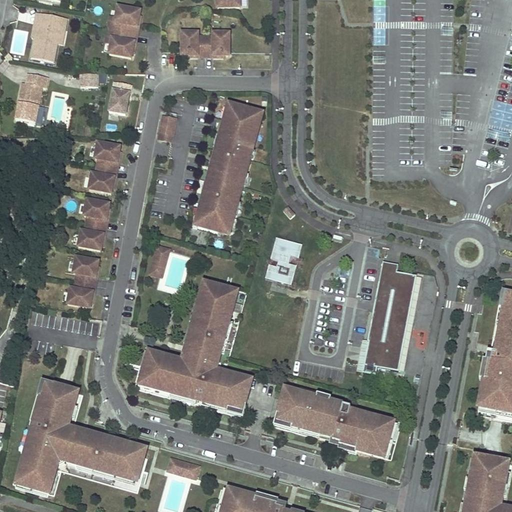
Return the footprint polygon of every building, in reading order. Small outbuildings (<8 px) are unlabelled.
[(241,9),(240,0),(217,0),(218,10),(241,9)] [(137,29),(140,13),(117,9),(114,25),(118,26),(116,32),(133,35),(134,29),(137,29)] [(40,25),(42,15),(37,14),(32,39),(35,39),(38,25),(40,25)] [(57,45),(60,30),(65,31),(67,20),(42,15),(40,25),(38,25),(35,39),(31,59),(54,64),(57,45)] [(132,60),(134,43),(132,43),(133,35),(116,32),(115,41),(112,40),(109,56),(132,60)] [(206,54),(206,37),(198,37),(198,34),(182,34),(182,57),(198,57),(198,54),(206,54)] [(229,57),(229,35),(213,34),(213,37),(206,37),(206,54),(213,54),(213,57),(229,57)] [(39,106),(43,89),(46,90),(48,79),(28,75),(26,85),(23,85),(20,100),(23,100),(22,104),(19,104),(16,121),(36,125),(39,106)] [(98,82),(98,76),(81,76),(81,89),(99,89),(98,82)] [(126,117),(131,87),(115,84),(110,114),(126,117)] [(201,216),(198,227),(218,233),(219,231),(228,234),(233,216),(235,217),(238,206),(235,205),(236,201),(239,202),(246,177),(243,176),(244,172),(247,173),(251,160),(248,159),(250,151),(253,152),(256,139),(255,139),(261,118),(248,114),(248,112),(231,107),(228,119),(231,120),(229,124),(227,124),(224,123),(220,139),(222,139),(222,143),(219,142),(216,153),(218,154),(214,169),(212,168),(206,190),(208,191),(207,195),(204,194),(199,215),(201,216)] [(173,138),(176,121),(163,118),(160,136),(173,138)] [(117,165),(120,149),(97,145),(94,161),(97,162),(96,168),(113,171),(114,165),(117,165)] [(111,195),(114,178),(111,178),(113,171),(96,168),(95,177),(91,176),(89,191),(111,195)] [(106,222),(109,206),(87,202),(84,218),(87,218),(86,225),(102,229),(103,221),(106,222)] [(295,216),(288,208),(283,212),(290,220),(295,216)] [(101,252),(104,237),(101,236),(102,229),(86,225),(84,233),(81,233),(78,248),(101,252)] [(289,265),(291,258),(299,260),(303,246),(288,242),(287,246),(276,243),(271,260),(279,262),(277,268),(269,266),(266,280),(272,282),(275,274),(279,275),(277,283),(288,286),(290,279),(293,279),(297,267),(289,265)] [(166,259),(168,252),(159,249),(152,275),(161,277),(164,268),(159,266),(161,258),(166,259)] [(96,279),(98,264),(76,259),(73,275),(76,276),(75,283),(91,286),(93,279),(96,279)] [(383,264),(379,285),(386,286),(387,281),(395,282),(396,274),(397,274),(399,267),(383,264)] [(377,369),(398,372),(416,278),(397,274),(396,274),(395,282),(387,281),(386,286),(379,285),(379,284),(368,344),(369,344),(363,374),(375,376),(377,369)] [(93,294),(90,294),(91,286),(75,283),(73,291),(70,290),(67,306),(90,310),(93,294)] [(216,299),(219,290),(212,288),(209,297),(216,299)] [(188,360),(186,368),(179,367),(180,364),(150,356),(141,388),(197,403),(196,407),(203,409),(204,405),(229,411),(230,409),(243,413),(251,383),(219,374),(218,377),(212,375),(214,367),(216,366),(217,365),(237,295),(219,290),(216,299),(209,297),(202,295),(192,332),(188,331),(186,339),(190,340),(185,360),(188,360)] [(508,311),(510,297),(511,296),(511,294),(502,293),(499,309),(505,310),(508,311)] [(499,340),(496,353),(493,352),(491,360),(490,360),(489,360),(479,409),(511,415),(511,296),(510,297),(508,311),(505,310),(504,316),(501,316),(499,326),(502,327),(501,333),(495,332),(494,339),(499,340)] [(496,353),(499,340),(494,339),(490,360),(491,360),(493,352),(496,353)] [(219,374),(220,372),(216,366),(214,367),(212,375),(218,377),(219,374)] [(44,401),(48,387),(42,385),(31,424),(32,424),(35,425),(42,400),(44,401)] [(54,467),(57,459),(65,462),(67,464),(137,484),(142,466),(133,463),(137,450),(100,439),(101,435),(94,433),(93,437),(73,432),(72,435),(64,432),(66,426),(69,427),(69,426),(78,396),(48,387),(44,401),(42,400),(35,425),(32,424),(30,431),(33,432),(17,487),(49,496),(57,468),(54,467)] [(383,460),(393,426),(350,414),(351,409),(330,404),(316,401),(317,400),(286,391),(278,422),(293,426),(292,428),(314,434),(313,438),(319,440),(320,436),(334,440),(333,443),(341,445),(340,448),(383,460)] [(241,419),(243,413),(230,409),(229,411),(204,405),(203,409),(241,419)] [(314,434),(292,428),(293,426),(278,422),(276,428),(313,438),(314,434)] [(94,433),(69,426),(69,427),(66,426),(64,432),(72,435),(73,432),(93,437),(94,433)] [(142,466),(146,452),(137,450),(133,463),(142,466)] [(67,464),(65,462),(57,459),(54,467),(57,468),(60,469),(67,464)] [(511,511),(509,511),(508,511),(498,511),(500,506),(501,506),(507,469),(506,469),(507,465),(484,461),(484,463),(481,463),(478,475),(474,474),(466,511),(511,511)] [(177,474),(178,468),(187,471),(185,476),(195,479),(198,469),(172,462),(169,472),(177,474)] [(283,511),(284,510),(277,508),(277,506),(229,492),(223,511),(283,511)]
